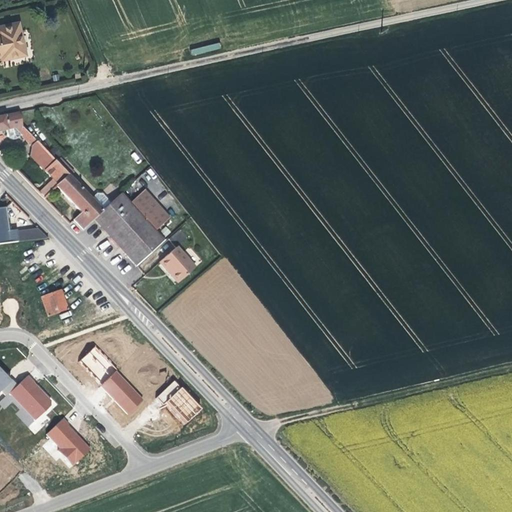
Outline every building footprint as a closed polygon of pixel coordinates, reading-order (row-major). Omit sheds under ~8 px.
[(2,59),(24,54),(17,23),(0,26),(0,55),(1,55),(2,59)] [(0,131),(7,130),(22,127),(18,112),(0,116),(0,131)] [(20,135),(22,127),(7,130),(9,138),(13,140),(17,139),(20,135)] [(22,127),(20,135),(31,146),(36,141),(22,127)] [(56,162),(36,141),(31,146),(29,156),(52,178),(58,185),(68,175),(56,162)] [(54,159),(60,153),(54,147),(48,152),(54,159)] [(60,158),(56,162),(68,175),(69,177),(74,172),(60,158)] [(69,177),(68,175),(58,185),(56,186),(68,200),(81,212),(73,220),(83,229),(93,219),(102,211),(90,199),(69,177)] [(52,178),(37,192),(43,198),(56,186),(58,185),(52,178)] [(130,203),(155,231),(170,218),(145,190),(130,203)] [(90,199),(102,211),(110,203),(102,194),(96,193),(90,199)] [(155,231),(130,203),(121,193),(110,203),(102,211),(93,219),(111,239),(136,266),(164,241),(155,231)] [(5,207),(0,208),(0,244),(17,242),(16,230),(8,231),(5,207)] [(180,230),(169,239),(176,248),(187,238),(180,230)] [(177,283),(194,268),(176,248),(159,263),(165,270),(167,268),(171,273),(169,274),(177,283)] [(60,290),(41,297),(48,316),(67,310),(64,300),(60,290)] [(96,345),(80,359),(100,383),(116,370),(96,345)] [(127,414),(142,401),(115,372),(100,386),(127,414)] [(0,390),(0,391),(9,382),(2,374),(0,376),(0,375),(0,390)] [(26,377),(16,386),(9,393),(35,420),(50,406),(50,403),(46,399),(44,400),(41,397),(43,396),(31,383),(32,383),(26,377)] [(11,380),(9,382),(0,391),(6,396),(9,393),(16,386),(11,380)] [(184,426),(202,409),(175,380),(156,397),(184,426)] [(62,419),(46,435),(59,449),(57,451),(72,466),(89,450),(67,426),(68,425),(62,419)]
